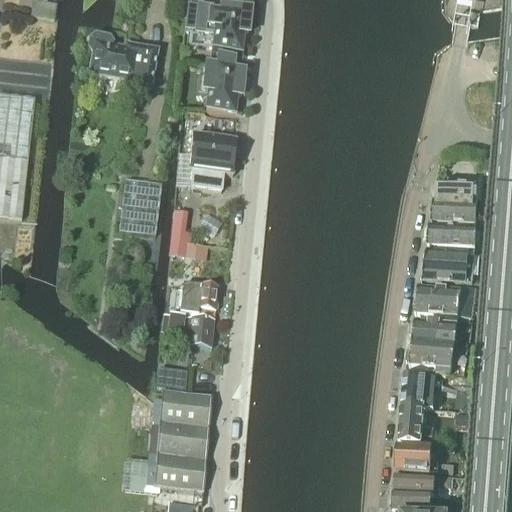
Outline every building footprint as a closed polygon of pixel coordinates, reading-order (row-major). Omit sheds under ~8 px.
[(32,4),(30,21),(55,24),(57,8),(32,4)] [(197,13),(195,37),(214,39),(212,52),(239,55),(241,38),(246,39),(249,15),(221,12),(220,15),(197,13)] [(100,83),(109,83),(128,86),(128,91),(148,94),(155,55),(135,51),(134,55),(110,51),(111,47),(107,43),(94,41),(89,44),(88,51),(92,57),(88,79),(93,80),(100,83)] [(239,56),(239,55),(212,52),(206,115),(233,118),(234,101),(240,101),(242,77),(234,76),(236,55),(239,56)] [(27,164),(33,104),(0,100),(0,221),(20,224),(26,164),(27,164)] [(232,126),(214,125),(213,138),(231,140),(232,126)] [(191,143),(189,160),(233,165),(235,147),(191,143)] [(220,196),(222,180),(232,181),(233,165),(189,160),(188,176),(191,177),(189,193),(220,196)] [(123,185),(116,237),(153,242),(159,190),(123,185)] [(433,190),(431,207),(474,211),(475,193),(433,190)] [(503,511),(506,478),(511,395),(511,192),(494,191),(494,192),(488,265),(469,511),(503,511)] [(426,227),(472,230),(474,211),(431,207),(429,206),(426,227)] [(422,250),(471,254),(472,234),(425,230),(422,250)] [(186,248),(185,260),(205,263),(206,251),(186,248)] [(417,287),(467,291),(470,259),(422,255),(417,287)] [(198,314),(214,316),(217,293),(178,288),(177,294),(183,294),(180,317),(198,319),(198,314)] [(411,319),(441,322),(456,324),(455,323),(458,296),(415,292),(411,319)] [(161,336),(181,338),(180,348),(210,352),(213,325),(163,319),(161,336)] [(412,342),(412,348),(453,352),(456,324),(441,322),(440,328),(414,325),(414,328),(410,329),(409,339),(412,342)] [(406,365),(410,368),(410,370),(436,373),(435,379),(450,380),(453,352),(412,348),(412,354),(407,355),(406,365)] [(173,380),(172,389),(172,393),(184,395),(184,391),(185,381),(173,380)] [(402,380),(400,413),(423,415),(425,381),(402,380)] [(459,392),(472,393),(473,383),(464,382),(455,382),(454,392),(459,392)] [(152,492),(188,495),(203,497),(212,400),(161,395),(152,492)] [(421,448),(423,415),(400,413),(398,446),(421,448)] [(457,419),(456,428),(468,430),(469,420),(457,419)] [(430,453),(396,450),(394,476),(428,479),(430,453)] [(452,479),(453,469),(439,468),(438,478),(452,479)] [(393,498),(430,501),(432,501),(433,483),(394,480),(393,498)] [(391,511),(428,511),(430,501),(393,498),(391,511)]
